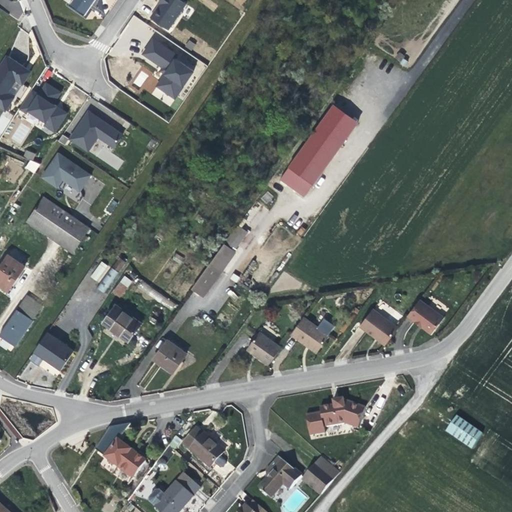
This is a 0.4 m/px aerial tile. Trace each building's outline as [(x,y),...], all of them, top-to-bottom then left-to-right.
[(72,0),(69,4),(85,15),(95,0),(72,0)] [(186,4),(179,0),(160,0),(150,19),(168,30),(186,4)] [(179,55),(154,38),(144,54),(165,68),(167,70),(157,85),(177,99),(195,70),(177,57),(179,55)] [(401,52),(395,56),(401,66),(408,62),(401,52)] [(33,71),(7,55),(0,64),(0,106),(7,111),(16,97),(9,93),(17,81),(24,85),(33,71)] [(39,94),(32,90),(22,106),(30,111),(32,108),(48,119),(46,122),(57,129),(66,116),(68,113),(62,109),(57,106),(54,104),(61,92),(47,83),(39,94)] [(331,104),(279,181),(306,198),(357,121),(331,104)] [(105,123),(89,112),(72,139),(89,150),(98,136),(115,147),(123,135),(105,123)] [(10,138),(20,145),(31,128),(22,121),(10,138)] [(69,139),(63,135),(59,141),(65,145),(69,139)] [(92,175),(59,153),(43,178),(57,187),(62,179),(81,191),(92,175)] [(40,164),(30,160),(27,166),(35,172),(40,164)] [(267,191),(261,198),(267,204),(273,197),(267,191)] [(89,229),(44,197),(27,222),(57,242),(61,245),(73,253),(89,229)] [(105,207),(110,212),(118,204),(114,199),(105,207)] [(234,250),(247,233),(238,225),(225,243),(234,250)] [(203,297),(235,251),(234,250),(225,243),(192,289),(203,297)] [(0,285),(7,290),(16,277),(17,278),(25,267),(8,255),(0,267),(0,285)] [(118,258),(112,266),(119,271),(125,262),(118,258)] [(103,262),(91,277),(96,281),(108,267),(103,262)] [(119,271),(112,266),(97,287),(104,292),(119,271)] [(121,299),(132,281),(123,275),(112,293),(121,299)] [(9,291),(17,278),(16,277),(7,290),(9,291)] [(0,335),(14,346),(42,306),(27,295),(0,333),(0,335)] [(431,334),(444,318),(420,299),(408,316),(415,322),(416,320),(420,324),(422,326),(431,334)] [(128,341),(141,323),(116,305),(103,323),(116,332),(128,341)] [(385,345),(398,328),(373,309),(360,326),(376,338),(385,345)] [(317,353),(329,336),(304,317),(291,334),(308,346),(317,353)] [(75,349),(48,332),(29,360),(39,368),(44,360),(46,361),(60,370),(75,349)] [(281,348),(259,332),(247,349),(255,355),(269,365),(281,348)] [(0,338),(0,345),(9,351),(13,346),(0,338)] [(187,354),(167,340),(153,359),(173,373),(179,364),(187,354)] [(358,428),(366,407),(347,400),(344,400),(344,398),(337,399),(338,402),(333,403),(333,405),(320,407),(321,412),(306,415),(310,436),(325,433),(324,427),(345,424),(358,428)] [(483,433),(457,416),(446,432),(472,450),(483,433)] [(225,451),(204,433),(203,434),(196,428),(183,443),(211,467),(215,463),(220,468),(223,468),(226,464),(226,461),(221,456),(225,451)] [(177,450),(183,439),(175,435),(169,445),(177,450)] [(133,478),(146,461),(134,451),(118,440),(105,457),(108,460),(108,462),(113,465),(115,465),(133,478)] [(291,489),(302,476),(279,457),(266,471),(267,477),(268,478),(265,482),(259,488),(270,498),(283,483),(291,489)] [(321,494),(340,473),(321,457),(303,479),(321,494)] [(178,511),(183,507),(201,487),(185,473),(155,507),(160,511),(178,511)] [(155,507),(165,495),(158,489),(148,500),(155,507)] [(266,511),(254,501),(249,507),(246,504),(239,511),(238,511),(266,511)] [(0,511),(11,511),(0,502),(0,511)]
